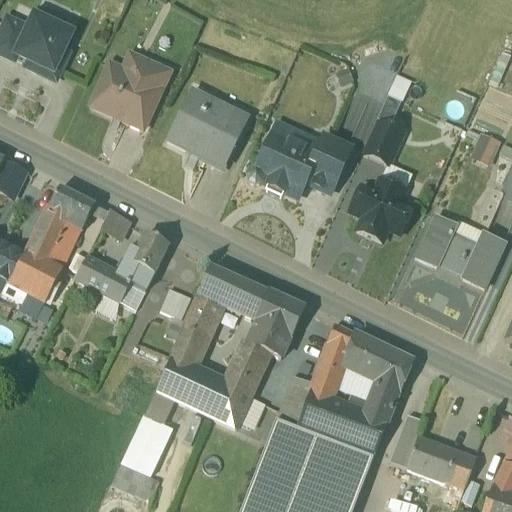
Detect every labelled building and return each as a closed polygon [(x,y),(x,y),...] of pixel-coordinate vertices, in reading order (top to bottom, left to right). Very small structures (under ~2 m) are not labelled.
[(70,34),(33,16),(28,28),(15,55),(16,55),(38,66),(52,72),(62,51),(70,34)] [(7,18),(0,32),(0,54),(13,60),(16,55),(15,55),(28,28),(7,18)] [(230,30),(224,53),(245,58),(251,36),(230,30)] [(62,51),(52,72),(38,66),(36,71),(55,80),(68,54),(62,51)] [(139,80),(108,66),(92,102),(123,116),(120,121),(142,130),(168,73),(146,64),(139,80)] [(398,77),(377,120),(385,123),(387,119),(392,122),(411,83),(398,77)] [(246,120),(191,93),(166,143),(187,153),(189,149),(224,166),(246,120)] [(403,134),(378,123),(363,156),(388,167),(403,134)] [(482,138),(468,132),(464,140),(478,146),(482,138)] [(316,154),(273,134),(256,171),(254,170),(249,173),(246,178),(248,184),(254,187),(260,185),(261,183),(297,199),(304,183),(330,195),(350,149),(323,137),(316,154)] [(497,144),(482,137),(482,138),(478,146),(475,154),(490,161),(497,144)] [(26,171),(4,161),(0,168),(0,190),(14,197),(26,171)] [(404,192),(379,181),(373,193),(361,188),(349,213),(362,219),(356,231),(381,243),(387,230),(400,236),(411,210),(399,205),(404,192)] [(94,206),(58,187),(46,212),(65,221),(64,223),(78,230),(81,231),(94,206)] [(65,221),(46,212),(27,252),(45,262),(57,237),(64,223),(65,221)] [(127,223),(109,212),(100,229),(118,240),(127,223)] [(477,248),(452,236),(455,229),(436,220),(417,260),(436,269),(438,264),(465,276),(462,281),(482,291),(503,246),(482,236),(477,248)] [(78,230),(64,223),(57,237),(62,239),(67,242),(71,244),(78,230)] [(168,246),(145,234),(136,251),(131,248),(125,261),(121,259),(114,271),(112,275),(127,283),(144,292),(168,246)] [(0,276),(10,282),(23,255),(0,242),(0,276)] [(27,252),(26,251),(23,255),(10,282),(9,282),(46,301),(62,270),(27,252)] [(114,271),(86,256),(74,279),(117,302),(127,283),(112,275),(114,271)] [(267,293),(210,267),(197,294),(183,325),(184,326),(171,357),(192,367),(209,328),(214,331),(225,306),(254,320),(267,293)] [(144,292),(127,283),(117,302),(135,311),(144,292)] [(191,298),(169,288),(160,310),(181,319),(191,298)] [(302,309),(267,292),(267,293),(254,320),(244,341),(240,339),(221,381),(224,382),(210,414),(237,427),(239,422),(253,428),(265,403),(251,396),(258,382),(238,372),(249,350),(268,359),(271,353),(281,358),(302,309)] [(11,306),(0,300),(0,313),(6,317),(11,306)] [(355,334),(334,324),(329,339),(351,347),(355,334)] [(0,331),(0,344),(18,353),(23,343),(0,331)] [(412,361),(355,334),(351,347),(349,351),(381,367),(369,399),(376,406),(377,402),(392,408),(412,361)] [(313,382),(310,390),(332,398),(349,351),(351,347),(329,339),(313,382)] [(268,359),(249,350),(238,372),(258,382),(268,359)] [(192,367),(171,357),(156,389),(210,414),(224,382),(221,381),(192,367)] [(313,382),(292,374),(275,419),(297,427),(310,390),(313,382)] [(175,399),(156,389),(145,414),(164,423),(175,399)] [(373,457),(392,408),(377,402),(376,406),(369,399),(365,411),(332,398),(310,390),(297,427),(373,457)] [(164,423),(145,414),(121,463),(150,474),(173,427),(164,423)] [(406,414),(389,462),(407,468),(417,437),(423,420),(406,414)] [(511,417),(509,416),(502,432),(511,438),(511,451),(504,465),(506,466),(501,475),(499,474),(493,484),(482,511),(505,511),(511,495),(511,417)] [(297,427),(275,419),(240,511),(351,511),(373,457),(297,427)] [(484,429),(472,425),(465,444),(477,449),(484,429)] [(475,459),(417,437),(407,468),(446,483),(464,490),(475,459)] [(121,463),(113,481),(153,496),(160,478),(150,474),(121,463)] [(455,511),(464,490),(446,483),(437,506),(453,511),(455,511)]
